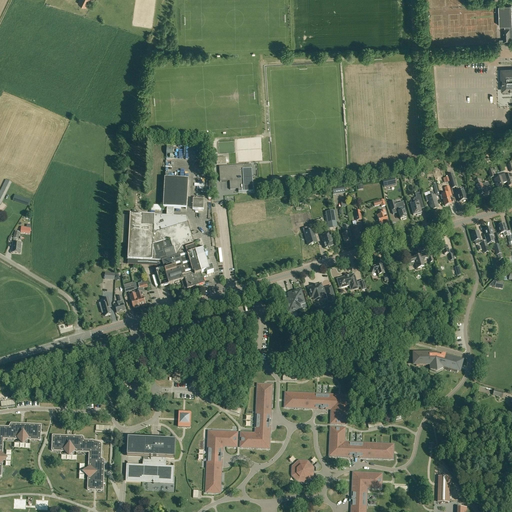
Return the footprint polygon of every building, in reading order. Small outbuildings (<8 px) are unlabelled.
[(499,6),(499,26),(505,26),(505,29),(511,29),(511,26),(511,25),(511,24),(511,6),(499,6)] [(511,44),(511,28),(504,29),(499,30),(500,43),(500,44),(504,44),(510,43),(510,44),(511,44)] [(511,70),(502,70),(502,90),(511,90),(511,70)] [(229,181),(230,190),(230,188),(239,188),(240,192),(238,192),(253,191),(252,178),(251,169),(243,170),(243,165),(219,167),(220,182),(229,181)] [(450,181),(449,181),(452,189),(457,187),(454,179),(453,175),(452,174),(448,175),(448,176),(450,181)] [(502,176),(505,184),(507,183),(508,187),(511,185),(511,176),(511,175),(507,176),(507,175),(502,176)] [(502,185),(505,184),(502,176),(498,178),(499,179),(494,180),(497,190),(504,189),(502,185)] [(186,209),(188,180),(164,178),(163,208),(186,209)] [(394,178),(382,181),(384,187),(396,184),(394,178)] [(0,205),(11,183),(6,180),(0,190),(0,205)] [(481,185),(477,187),(479,196),(484,194),(490,192),(489,187),(487,183),(481,185)] [(332,189),(333,195),(345,193),(344,187),(332,189)] [(451,204),(449,197),(452,196),(449,187),(444,188),(447,198),(443,199),(445,206),(451,204)] [(466,200),(463,190),(457,192),(457,193),(456,194),(457,197),(458,197),(459,202),(466,200)] [(419,207),(423,206),(419,193),(415,194),(416,198),(414,199),(413,200),(414,203),(410,205),(413,216),(414,215),(417,215),(417,216),(421,214),(421,213),(419,207)] [(426,202),(429,201),(431,210),(438,208),(435,196),(434,196),(433,193),(430,194),(430,195),(425,197),(426,202)] [(29,206),(31,200),(15,194),(12,201),(29,206)] [(294,195),(295,199),(293,199),(294,203),(302,202),(301,194),(294,195)] [(192,209),(203,210),(204,200),(193,199),(192,209)] [(394,202),(389,203),(393,215),(398,214),(400,220),(403,219),(403,220),(406,219),(406,218),(405,215),(406,214),(403,203),(395,205),(394,202)] [(334,211),(325,213),(328,229),(337,227),(334,211)] [(385,211),(380,212),(380,215),(377,216),(380,224),(388,222),(385,211)] [(196,252),(186,218),(131,215),(130,215),(127,260),(162,262),(163,269),(156,271),(161,287),(169,285),(181,281),(184,290),(205,284),(203,278),(202,279),(200,274),(207,272),(207,274),(214,272),(212,266),(208,267),(205,256),(208,256),(207,253),(204,254),(203,250),(196,252)] [(505,224),(498,226),(500,234),(503,233),(504,236),(507,235),(506,232),(507,232),(507,231),(505,224)] [(354,227),(355,232),(353,232),(355,239),(361,238),(359,230),(358,231),(357,226),(354,227)] [(308,232),(304,233),(308,246),(317,243),(312,227),(307,228),(308,232)] [(343,228),(345,234),(342,235),(345,243),(351,240),(349,233),(350,233),(348,227),(343,228)] [(493,236),(491,229),(484,230),(487,238),(485,238),(487,245),(494,243),(492,237),(493,236)] [(480,240),(478,232),(472,234),(474,242),(475,242),(476,245),(480,243),(479,240),(480,240)] [(330,234),(321,237),(325,249),(334,246),(330,234)] [(445,247),(444,242),(437,244),(440,252),(443,251),(444,255),(450,253),(447,246),(445,247)] [(20,253),(21,243),(13,243),(12,252),(20,253)] [(417,264),(415,264),(417,269),(424,267),(422,261),(428,259),(430,263),(433,262),(435,271),(438,270),(436,260),(433,261),(431,253),(421,257),(420,256),(408,260),(409,265),(413,264),(413,263),(416,262),(417,264)] [(378,274),(379,277),(382,276),(382,274),(384,274),(384,272),(381,264),(375,266),(370,268),(372,273),(377,272),(378,274)] [(351,288),(351,289),(352,289),(352,290),(353,290),(354,290),(355,290),(358,289),(356,281),(355,279),(354,279),(353,275),(342,278),(338,280),(340,288),(347,286),(350,285),(350,287),(350,288),(351,288)] [(139,291),(135,292),(139,307),(145,305),(143,296),(142,292),(141,290),(148,288),(146,280),(141,281),(141,283),(138,284),(139,288),(138,288),(139,291)] [(135,290),(133,282),(123,285),(125,293),(135,290)] [(326,293),(328,299),(334,297),(331,287),(330,287),(325,288),(325,289),(323,290),(321,284),(317,286),(316,285),(313,286),(313,287),(308,288),(311,298),(314,297),(315,300),(322,298),(321,295),(324,294),(326,293)] [(293,293),(298,310),(301,309),(299,304),(304,303),(301,291),(293,293)] [(139,307),(135,292),(129,294),(130,298),(133,309),(139,307)] [(297,310),(298,310),(293,293),(288,294),(290,299),(285,301),(287,308),(289,313),(297,310)] [(125,311),(123,304),(122,301),(121,296),(117,297),(118,302),(117,302),(118,306),(115,307),(116,313),(125,311)] [(100,306),(102,314),(104,313),(105,317),(111,315),(109,308),(111,308),(108,299),(103,300),(104,302),(99,304),(100,306)] [(432,367),(436,368),(438,367),(457,372),(458,368),(460,369),(462,367),(461,364),(459,363),(460,360),(459,359),(452,358),(446,356),(443,355),(442,355),(441,357),(440,357),(439,357),(437,356),(436,356),(436,354),(436,353),(435,353),(429,353),(419,353),(416,353),(416,357),(414,357),(413,360),(414,362),(416,362),(416,366),(422,366),(429,366),(430,366),(430,367),(432,367)] [(172,375),(172,380),(180,381),(180,371),(175,371),(174,375),(172,375)] [(270,431),(270,430),(269,430),(269,426),(269,424),(270,424),(270,421),(269,421),(269,419),(270,412),(271,412),(271,411),(272,387),(265,387),(265,385),(260,385),(260,387),(257,387),(256,416),(255,416),(256,416),(257,416),(257,421),(255,421),(257,421),(257,423),(255,423),(257,423),(256,435),(252,435),(252,434),(251,433),(241,433),(240,448),(269,449),(269,444),(269,443),(270,443),(270,442),(270,441),(270,440),(270,431)] [(502,398),(504,392),(494,389),(492,396),(502,398)] [(332,413),(331,413),(331,414),(331,417),(330,421),(330,424),(345,425),(347,396),(340,395),(339,395),(338,395),(328,395),(328,394),(328,396),(324,396),(324,395),(323,395),(323,396),(322,396),(322,394),(321,394),(321,396),(317,396),(317,394),(316,394),(304,394),(287,393),(287,395),(285,395),(285,406),(286,406),(287,406),(287,408),(300,408),(309,409),(310,409),(311,409),(311,408),(321,408),(320,409),(323,410),(323,408),(332,409),(332,413)] [(228,405),(226,410),(239,414),(241,409),(228,405)] [(184,413),(179,413),(179,419),(178,427),(184,427),(190,428),(190,413),(184,413)] [(41,432),(41,429),(41,427),(41,425),(36,424),(31,424),(26,424),(26,425),(26,426),(24,426),(22,426),(20,426),(20,425),(21,424),(17,424),(14,423),(11,423),(11,424),(11,426),(11,427),(10,427),(9,427),(8,427),(4,427),(0,426),(0,476),(1,477),(1,476),(2,476),(2,471),(2,467),(2,462),(3,461),(4,460),(5,459),(5,458),(4,458),(4,457),(3,456),(3,455),(3,450),(3,445),(3,440),(3,439),(4,439),(9,439),(14,440),(19,440),(20,441),(21,442),(22,443),(23,443),(24,442),(25,442),(25,441),(26,440),(31,440),(35,441),(40,441),(41,441),(41,440),(41,438),(41,436),(41,434),(41,433),(41,432)] [(354,458),(357,458),(357,457),(366,457),(366,458),(367,458),(391,459),(391,453),(393,453),(393,447),(391,447),(391,444),(376,444),(371,444),(362,443),(362,444),(357,444),(357,443),(357,444),(355,444),(355,443),(355,444),(344,444),(343,444),(343,439),(344,439),(345,439),(345,438),(345,428),(330,427),(329,457),(335,457),(337,457),(338,457),(347,457),(347,458),(347,457),(348,456),(354,457),(354,458)] [(221,467),(220,467),(221,457),(222,457),(222,455),(221,455),(221,446),(225,446),(225,447),(226,447),(237,448),(238,433),(208,431),(208,438),(208,439),(208,440),(207,440),(208,440),(207,450),(208,450),(208,454),(207,454),(207,455),(208,455),(208,456),(207,456),(208,456),(208,461),(207,461),(206,461),(206,462),(207,462),(205,491),(208,491),(208,493),(214,493),(214,491),(220,491),(222,468),(221,468),(221,467)] [(103,490),(105,461),(101,461),(101,458),(102,445),(101,444),(101,443),(100,443),(99,442),(98,442),(98,443),(97,443),(95,443),(95,441),(93,440),(84,440),(82,440),(82,436),(73,436),(73,438),(67,438),(67,436),(53,435),(52,435),(52,436),(52,442),(53,442),(53,445),(52,445),(51,450),(51,451),(52,451),(53,451),(66,452),(69,455),(72,452),(88,453),(89,453),(88,469),(85,472),(85,473),(88,476),(87,490),(88,490),(102,491),(103,491),(103,490)] [(174,442),(129,440),(128,455),(151,457),(150,461),(143,460),(143,466),(127,465),(127,481),(153,482),(153,484),(154,484),(154,482),(173,483),(173,467),(166,467),(166,457),(173,458),(174,442)] [(191,448),(199,449),(200,442),(192,440),(191,448)] [(292,476),(298,483),(306,483),(313,477),(313,473),(312,473),(312,471),(313,471),(314,468),(307,461),(299,461),(292,467),(292,476)] [(370,488),(371,488),(371,489),(381,489),(382,474),(353,473),(352,479),(352,481),(352,482),(352,491),(353,491),(353,498),(352,498),(351,501),(353,501),(352,510),(351,510),(351,511),(350,511),(365,511),(366,506),(367,506),(366,506),(365,506),(365,501),(366,501),(365,501),(365,499),(367,499),(365,499),(366,487),(370,487),(370,488)] [(449,477),(439,477),(438,502),(448,503),(449,477)] [(36,499),(23,498),(23,507),(36,507),(36,511),(41,511),(41,509),(42,509),(42,504),(52,504),(52,498),(45,498),(45,501),(40,501),(40,498),(36,497),(36,499)]
